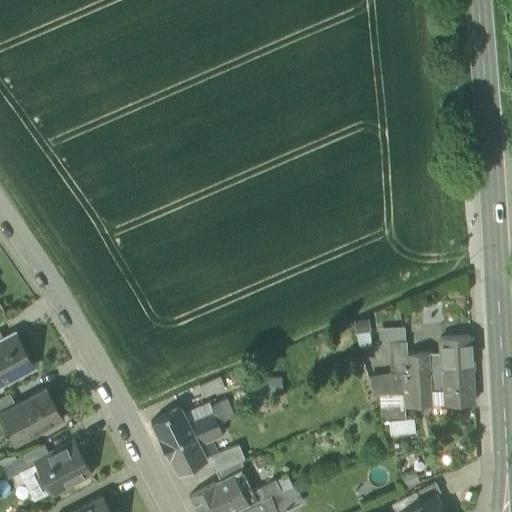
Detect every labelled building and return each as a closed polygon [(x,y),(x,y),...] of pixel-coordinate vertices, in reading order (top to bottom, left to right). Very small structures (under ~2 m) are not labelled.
[(368,319),(353,321),(356,335),(370,333),(371,332),(368,319)] [(389,342),(406,341),(405,327),(379,328),(379,342),(380,342),(389,342)] [(370,333),(356,335),(358,349),(372,346),(370,333)] [(0,384),(30,368),(12,334),(3,338),(0,340),(0,384)] [(440,337),(441,352),(442,370),(472,369),(470,336),(440,337)] [(406,341),(389,342),(390,354),(406,354),(406,341)] [(390,356),(390,354),(389,342),(380,342),(381,356),(390,356)] [(429,374),(429,371),(428,352),(406,354),(407,375),(429,374)] [(441,352),(428,352),(429,371),(442,370),(441,352)] [(369,378),(374,394),(403,393),(402,375),(407,375),(406,354),(390,354),(390,356),(391,375),(369,378)] [(472,369),(442,370),(444,404),(473,402),(472,369)] [(431,404),(444,404),(442,370),(429,371),(429,374),(431,404)] [(431,405),(431,404),(429,374),(407,375),(409,406),(431,405)] [(403,393),(374,394),(380,407),(382,407),(404,404),(405,407),(409,406),(407,375),(402,375),(403,393)] [(198,385),(204,398),(226,389),(220,376),(198,385)] [(282,377),(263,378),(264,397),(283,396),(282,377)] [(0,416),(8,431),(15,445),(64,418),(46,387),(15,403),(0,411),(0,416)] [(0,398),(0,411),(15,403),(10,393),(0,398)] [(217,423),(233,416),(230,407),(226,398),(210,405),(213,412),(217,423)] [(241,402),(230,407),(233,416),(244,411),(241,402)] [(184,414),(188,423),(213,412),(210,405),(209,403),(184,414)] [(382,407),(383,421),(389,420),(405,419),(405,407),(404,404),(382,407)] [(159,437),(164,448),(193,433),(188,423),(184,414),(180,407),(151,422),(159,437)] [(217,423),(213,412),(188,423),(193,433),(217,423)] [(389,420),(390,435),(415,433),(413,418),(405,419),(389,420)] [(217,423),(193,433),(164,448),(169,458),(170,457),(177,473),(206,459),(205,457),(198,443),(212,438),(222,434),(217,423)] [(219,452),(212,438),(198,443),(205,457),(211,455),(219,452)] [(49,491),(51,494),(91,472),(74,440),(46,455),(33,462),(34,463),(49,491)] [(242,470),(238,461),(245,459),(239,444),(219,452),(211,455),(217,470),(216,471),(220,481),(234,474),(242,470)] [(12,460),(19,472),(34,463),(33,462),(46,455),(41,445),(12,460)] [(34,463),(19,472),(34,500),(49,491),(34,463)] [(401,475),(406,487),(419,482),(414,469),(401,475)] [(189,496),(197,511),(230,511),(242,506),(248,503),(234,474),(220,481),(215,483),(189,496)] [(252,490),(257,500),(270,495),(281,491),(275,479),(252,490)] [(415,492),(420,502),(435,495),(441,492),(436,481),(415,492)] [(281,491),(289,511),(303,503),(296,486),(281,491)] [(281,491),(270,495),(257,500),(254,501),(254,500),(248,503),(242,506),(244,511),(270,511),(275,510),(275,511),(286,511),(289,511),(281,491)] [(401,511),(420,502),(415,492),(391,504),(394,511),(401,511)] [(69,511),(111,511),(102,495),(69,511)] [(443,511),(435,495),(420,502),(401,511),(443,511)]
